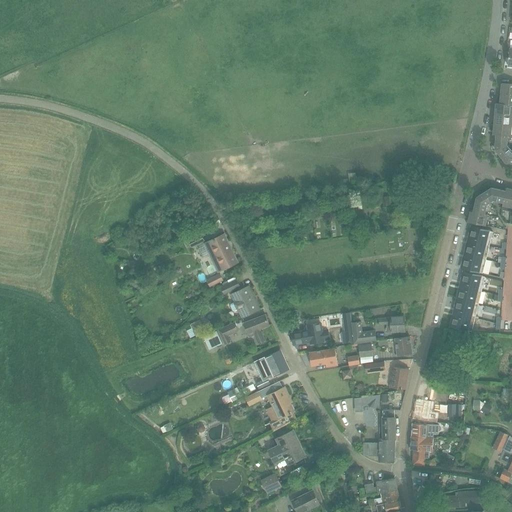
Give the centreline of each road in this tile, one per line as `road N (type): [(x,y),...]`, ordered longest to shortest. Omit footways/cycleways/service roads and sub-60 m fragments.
road 1 (unclassified): [(401,469),(368,464),(340,439),(204,191),(125,134),(0,99)]
road 2 (unclassified): [(401,469),(407,402),(467,162)]
